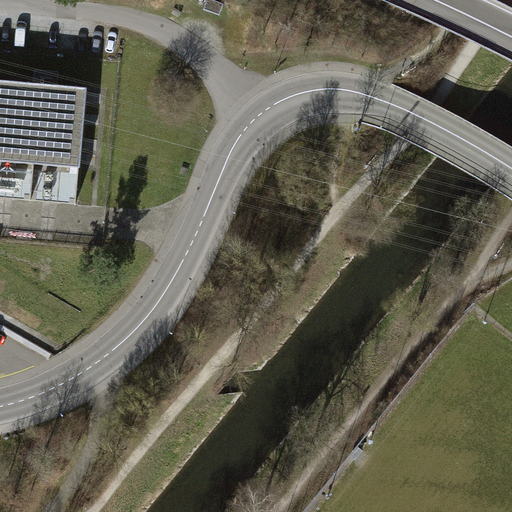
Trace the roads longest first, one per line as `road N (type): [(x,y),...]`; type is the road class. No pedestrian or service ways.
road 1 (tertiary): [(0,406),(81,373),(142,323),(185,259),(239,137),(277,102),(315,89),(364,94),(511,168)]
road 2 (track): [(111,352),(112,401),(50,511)]
road 3 (track): [(469,0),(428,50),(364,94)]
